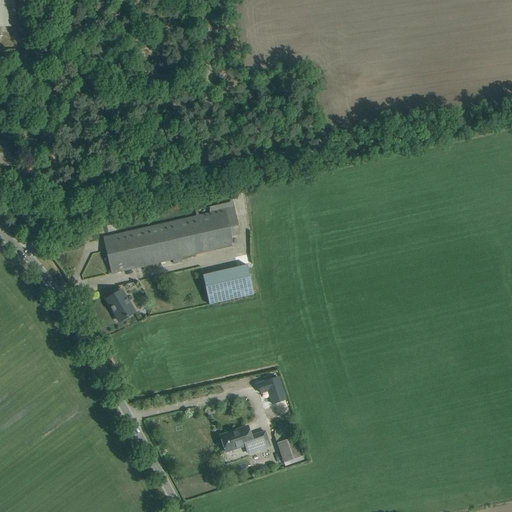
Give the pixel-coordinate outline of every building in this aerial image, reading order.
[(0,0),(0,26),(16,26),(15,16),(14,0),(0,0)] [(0,165),(16,165),(15,143),(0,143),(0,165)] [(113,235),(103,238),(111,274),(121,272),(233,248),(231,237),(240,235),(233,202),(195,210),(196,216),(113,235)] [(246,265),(202,276),(209,307),(253,297),(246,265)] [(106,300),(119,321),(127,316),(134,312),(122,291),(106,300)] [(278,377),(257,384),(261,394),(268,391),(272,404),(285,400),(278,377)] [(226,452),(230,451),(245,446),(248,454),(270,446),(265,431),(251,436),(248,426),(220,436),(226,452)] [(283,463),(303,456),(293,429),(274,436),(283,463)]
